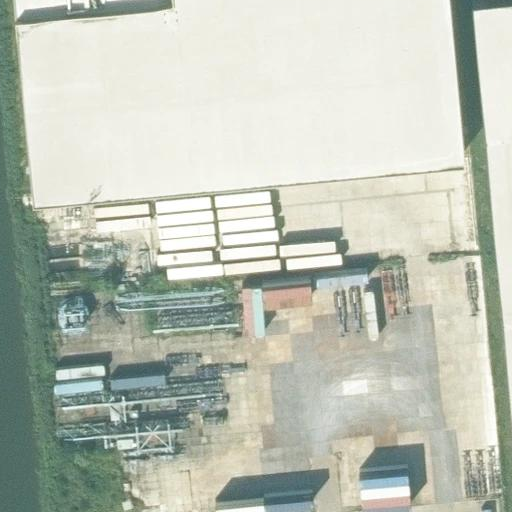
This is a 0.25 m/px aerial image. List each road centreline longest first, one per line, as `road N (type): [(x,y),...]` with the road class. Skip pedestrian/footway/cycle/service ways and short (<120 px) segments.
road 1 (unknown): [(127,0),(150,231),(449,215)]
road 2 (unknown): [(454,511),(440,408),(418,370),(352,351),(311,376)]
road 3 (unknown): [(311,376),(258,353),(134,352)]
road 4 (unknown): [(311,376),(340,511)]
